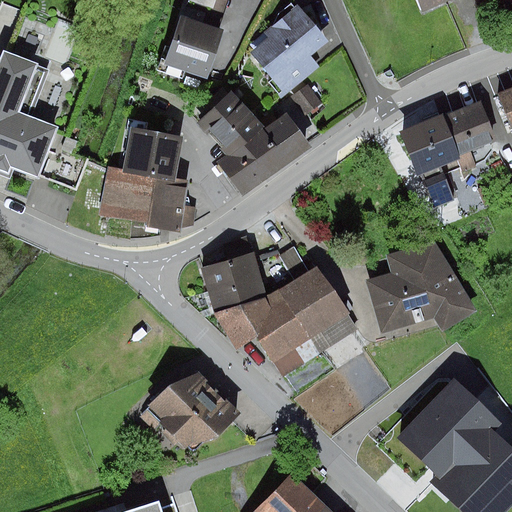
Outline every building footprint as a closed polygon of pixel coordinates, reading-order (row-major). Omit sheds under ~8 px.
[(511,0),(502,0),(507,14),(511,12),(511,0)] [(282,36),(261,52),(292,93),(324,69),(311,52),(327,40),(300,5),(274,24),(282,36)] [(218,42),(177,27),(163,68),(155,65),(152,73),(178,83),(181,73),(204,81),(218,42)] [(48,64),(49,62),(12,48),(0,80),(0,157),(1,157),(0,159),(0,165),(18,172),(21,162),(49,173),(67,128),(38,117),(56,68),(48,64)] [(200,120),(229,156),(249,141),(265,129),(232,92),(225,98),(220,91),(208,103),(213,109),(200,120)] [(511,97),(502,102),(511,125),(511,97)] [(480,104),(445,118),(461,157),(496,143),(480,104)] [(265,129),(249,141),(274,173),(311,145),(287,113),(265,129)] [(461,157),(445,118),(404,135),(420,173),(461,157)] [(133,129),(126,170),(176,178),(183,137),(133,129)] [(229,156),(218,165),(242,197),(274,173),(249,141),(229,156)] [(126,170),(108,167),(101,213),(152,221),(151,227),(179,231),(180,224),(191,226),(194,206),(186,205),(190,180),(176,178),(126,170)] [(393,278),(366,285),(384,334),(434,318),(443,329),(477,312),(435,243),(388,257),(393,278)] [(297,246),(284,253),(294,274),(307,268),(297,246)] [(255,254),(202,269),(215,314),(268,299),(255,254)] [(268,299),(215,314),(237,348),(258,336),(275,362),(312,338),(321,350),(357,329),(319,268),(268,299)] [(187,376),(156,408),(198,449),(229,418),(187,376)] [(455,383),(401,439),(449,484),(443,490),(466,511),(503,511),(511,504),(511,451),(491,432),(498,424),(455,383)] [(333,511),(293,473),(255,511),(333,511)] [(166,511),(164,503),(134,511),(166,511)]
